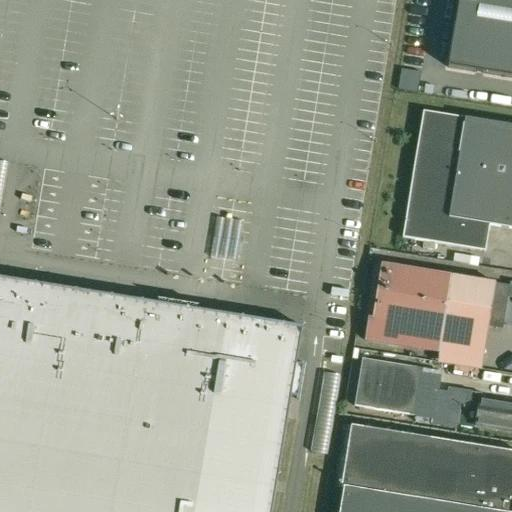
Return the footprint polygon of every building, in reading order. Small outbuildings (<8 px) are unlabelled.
[(511,0),(458,0),(448,68),(511,78),(511,0)] [(511,126),(465,119),(423,112),(403,239),(486,251),(490,225),(511,229),(511,126)] [(510,286),(496,284),(453,277),(382,265),(373,319),(369,318),(365,341),(440,353),(447,312),(473,317),(473,321),(475,324),(479,326),(488,327),(489,327),(489,325),(493,303),(507,305),(508,298),(510,286)] [(0,278),(0,511),(272,511),(291,397),(297,398),(296,400),(298,400),(304,364),(302,364),(302,366),(297,365),(303,328),(258,320),(227,315),(102,295),(102,292),(46,283),(44,283),(44,285),(0,278)] [(355,407),(434,420),(441,372),(362,359),(355,407)] [(341,376),(325,374),(312,452),(328,455),(341,376)] [(511,402),(506,401),(505,403),(480,399),(475,426),(511,431),(511,402)] [(511,511),(511,452),(411,436),(408,432),(404,435),(392,433),(389,429),(385,432),(372,430),(369,426),(365,428),(348,426),(337,487),(344,488),(339,511),(511,511)]
